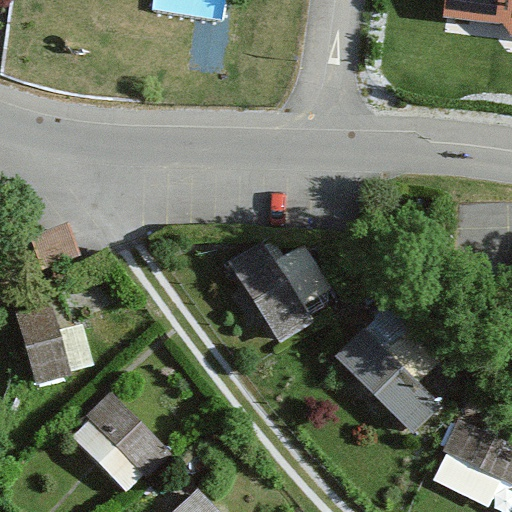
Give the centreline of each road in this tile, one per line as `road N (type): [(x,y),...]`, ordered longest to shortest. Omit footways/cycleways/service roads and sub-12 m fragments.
road 1 (residential): [(0,126),(35,139),(123,149),(326,148)]
road 2 (residential): [(326,148),(511,168)]
road 3 (residential): [(326,148),(349,0)]
